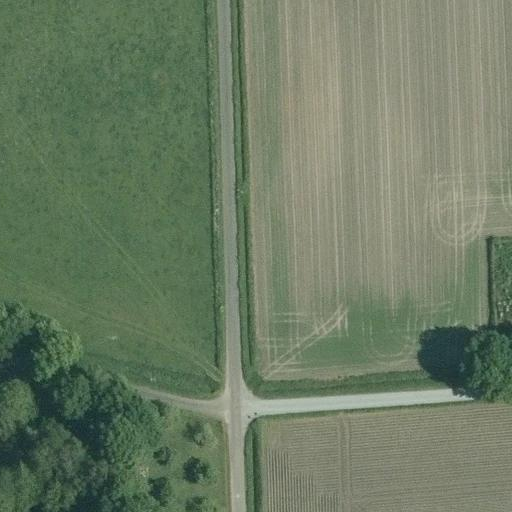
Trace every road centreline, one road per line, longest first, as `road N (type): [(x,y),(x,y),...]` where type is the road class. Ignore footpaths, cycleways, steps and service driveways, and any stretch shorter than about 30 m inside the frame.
road 1 (residential): [(222,0),(234,408)]
road 2 (unclassified): [(511,393),(234,408)]
road 3 (unclassified): [(234,408),(0,361)]
